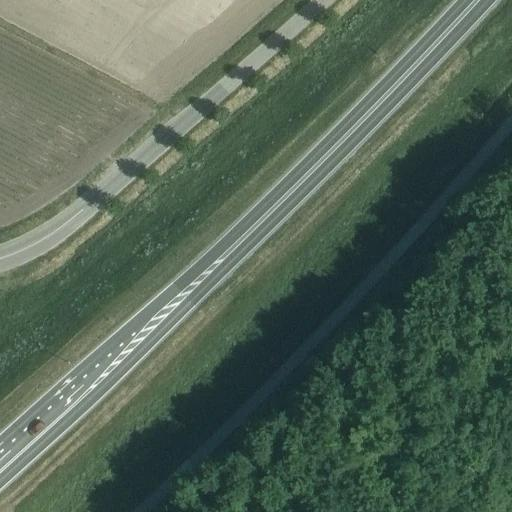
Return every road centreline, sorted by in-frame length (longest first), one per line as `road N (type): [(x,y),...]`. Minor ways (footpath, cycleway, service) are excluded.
road 1 (trunk): [(0,460),(257,224),(473,0)]
road 2 (unclassified): [(0,256),(56,231),(317,0)]
